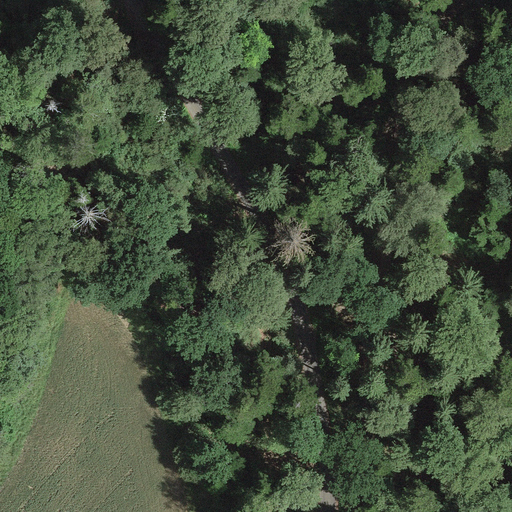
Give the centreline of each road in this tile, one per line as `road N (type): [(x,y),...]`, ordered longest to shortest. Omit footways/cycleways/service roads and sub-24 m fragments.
road 1 (track): [(327,511),(329,462),(289,271),(135,0)]
road 2 (track): [(266,225),(339,90),(386,44),(481,0)]
